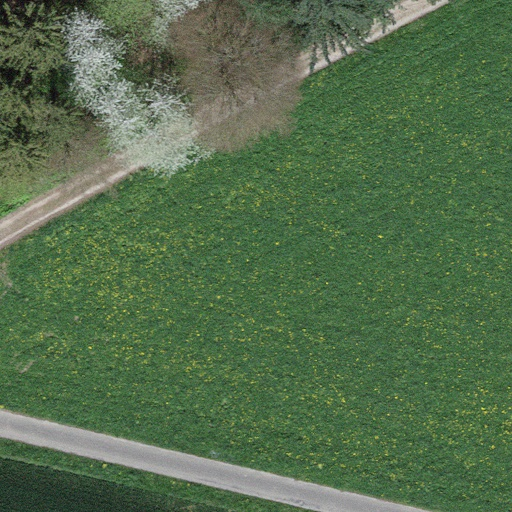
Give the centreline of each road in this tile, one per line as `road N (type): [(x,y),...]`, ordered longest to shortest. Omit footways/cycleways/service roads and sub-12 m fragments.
road 1 (track): [(0,245),(438,0)]
road 2 (unclassified): [(0,423),(378,511)]
